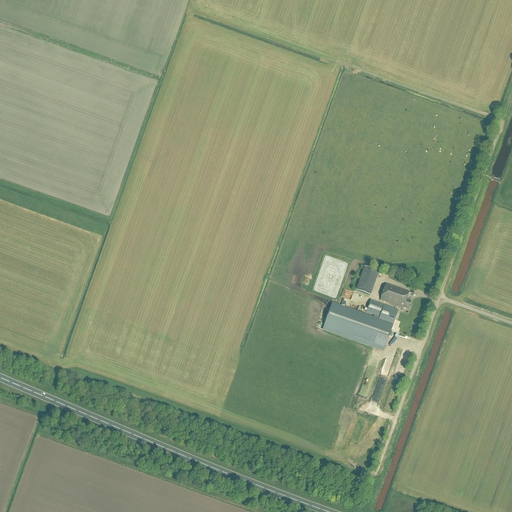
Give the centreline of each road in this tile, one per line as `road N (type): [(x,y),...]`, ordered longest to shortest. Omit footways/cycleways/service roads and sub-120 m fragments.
road 1 (trunk): [(329,511),(0,377)]
road 2 (track): [(265,36),(494,117),(499,130)]
road 3 (unclassified): [(374,476),(439,298)]
road 4 (unclassified): [(439,298),(499,130)]
road 5 (track): [(0,20),(155,77)]
